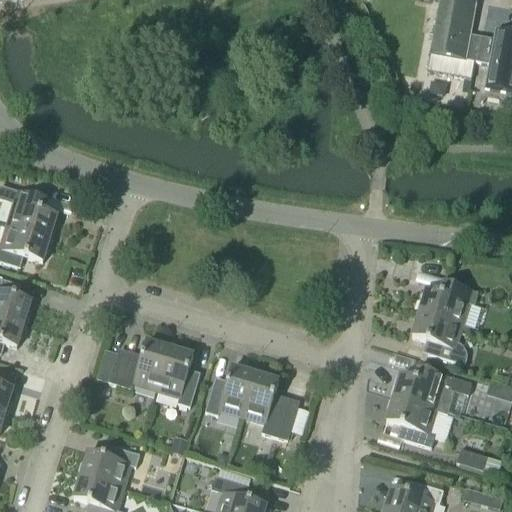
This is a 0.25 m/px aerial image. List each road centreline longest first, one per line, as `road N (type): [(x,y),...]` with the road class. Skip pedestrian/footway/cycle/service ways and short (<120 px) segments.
road 1 (residential): [(353,367),(101,289)]
road 2 (unclassified): [(369,230),(130,185)]
road 3 (residential): [(101,289),(32,511)]
road 4 (unclassified): [(130,185),(75,168),(0,124)]
road 5 (residential): [(353,367),(369,230)]
